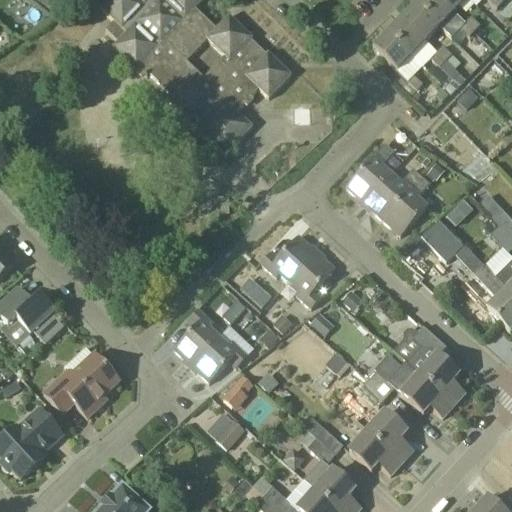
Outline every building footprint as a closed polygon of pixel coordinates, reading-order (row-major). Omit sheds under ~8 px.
[(32,0),(49,13),(59,0),(32,0)] [(107,0),(98,10),(113,25),(105,33),(117,45),(112,50),(135,73),(139,69),(169,97),(165,101),(188,124),(193,120),(200,127),(196,131),(225,159),(252,130),(236,115),(258,92),(268,102),(291,79),(267,56),(265,58),(250,43),(252,41),(228,19),(216,32),(194,12),(205,0),(107,0)] [(437,0),(421,0),(415,7),(438,30),(453,15),(437,0)] [(437,0),(453,15),(467,0),(466,0),(437,0)] [(494,10),(500,4),(496,0),(486,0),(485,2),(494,10)] [(415,7),(401,22),(424,45),(438,30),(415,7)] [(470,20),(464,26),(473,35),(479,29),(470,20)] [(435,55),(424,45),(401,22),(386,37),(409,60),(421,71),(430,61),(435,55)] [(468,41),(473,35),(464,26),(459,32),(468,41)] [(372,52),(395,74),(409,60),(386,37),(372,52)] [(435,55),(452,72),(458,65),(441,49),(435,55)] [(462,82),(452,72),(435,55),(430,61),(457,88),(462,82)] [(406,84),(414,92),(415,94),(422,88),(412,78),(406,84)] [(439,89),(433,96),(440,102),(446,96),(439,89)] [(468,93),(457,104),(465,112),(476,101),(468,93)] [(363,208),(392,177),(383,169),(394,156),(385,148),(345,191),(363,208)] [(382,224),(421,181),(412,173),(401,185),(392,177),(363,208),(382,224)] [(400,240),(413,226),(427,210),(418,201),(429,188),(421,181),(382,224),(400,240)] [(227,197),(198,199),(198,201),(198,218),(221,217),(228,217),(227,197)] [(511,242),(511,224),(487,199),(478,207),(499,229),(511,242)] [(454,213),(445,221),(453,230),(462,221),(454,213)] [(445,266),(453,258),(462,250),(437,224),(420,241),(445,266)] [(507,256),(511,251),(511,242),(499,229),(489,238),(503,253),(507,256)] [(288,287),(316,256),(297,240),(278,261),(271,255),(260,267),(276,283),(280,278),(288,287)] [(511,296),(511,262),(507,256),(503,253),(484,271),(504,292),(506,290),(511,296)] [(0,281),(13,270),(0,255),(0,281)] [(314,296),(334,273),(316,256),(288,287),(299,297),(295,300),(310,314),(320,302),(314,296)] [(484,271),(480,266),(469,275),(496,303),(486,311),(509,335),(511,331),(511,296),(506,290),(504,292),(484,271)] [(51,318),(54,315),(39,299),(31,307),(17,291),(0,305),(0,322),(10,334),(19,326),(29,338),(32,335),(45,348),(63,331),(51,318)] [(263,291),(250,304),(259,313),(271,299),(263,291)] [(348,291),(338,302),(347,310),(357,299),(348,291)] [(236,304),(229,311),(237,320),(244,312),(236,304)] [(191,370),(220,339),(210,329),(212,327),(197,314),(186,325),(193,332),(173,353),(191,370)] [(328,325),(319,316),(309,327),(319,336),(328,325)] [(453,410),(464,397),(451,386),(458,379),(436,359),(444,351),(422,331),(412,343),(420,350),(405,367),(422,381),(453,410)] [(268,333),(258,344),(268,353),(278,342),(268,333)] [(231,349),(220,339),(191,370),(208,387),(228,366),(235,372),(247,359),(233,347),(231,349)] [(335,378),(335,377),(345,366),(335,357),(325,369),(335,378)] [(118,386),(93,358),(71,378),(68,374),(42,398),(61,418),(73,407),(86,422),(101,409),(97,405),(118,386)] [(367,384),(386,401),(394,392),(404,400),(403,402),(422,418),(429,411),(442,422),(453,410),(422,381),(405,367),(404,366),(387,386),(375,375),(367,384)] [(240,379),(232,388),(244,399),(252,390),(240,379)] [(378,410),(386,401),(367,384),(359,394),(378,410)] [(61,439),(38,413),(17,432),(16,431),(3,443),(4,443),(7,446),(0,452),(0,461),(2,463),(0,464),(0,466),(7,474),(10,472),(20,483),(35,469),(32,465),(61,439)] [(217,423),(226,431),(232,425),(223,417),(217,423)] [(401,468),(412,455),(399,444),(406,436),(387,419),(369,439),(401,468)] [(308,436),(334,459),(342,450),(312,422),(303,431),(308,436)] [(232,425),(226,431),(238,442),(244,434),(233,424),(232,425)] [(335,511),(359,511),(348,501),(354,494),(334,476),(326,468),(334,459),(308,436),(300,445),(321,464),(303,483),(311,490),(335,511)] [(390,480),(401,468),(369,439),(351,458),(371,476),(377,468),(390,480)] [(230,496),(239,486),(231,479),(222,489),(230,496)] [(287,504),(271,490),(260,480),(252,490),(276,511),(285,511),(290,508),(287,504)] [(276,511),(252,490),(246,484),(241,489),(249,495),(245,500),(257,511),(276,511)] [(335,511),(311,490),(293,510),(294,511),(335,511)] [(142,511),(121,493),(110,505),(109,503),(100,511),(142,511)] [(498,511),(487,501),(476,511),(498,511)]
